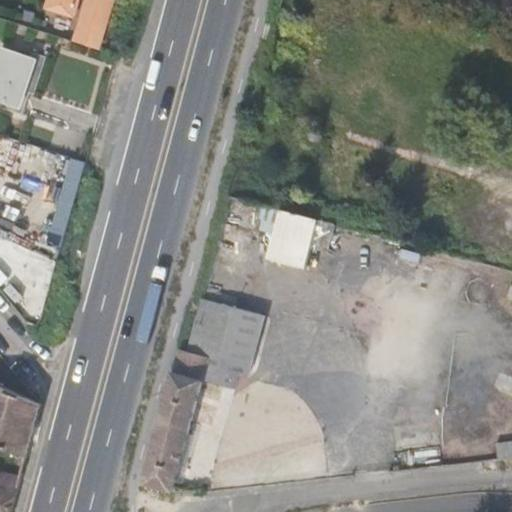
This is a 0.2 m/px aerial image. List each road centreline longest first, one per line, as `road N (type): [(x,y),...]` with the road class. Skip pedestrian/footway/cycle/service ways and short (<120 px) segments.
road 1 (trunk): [(180,0),(44,511)]
road 2 (trunk): [(92,511),(222,0)]
road 3 (unknown): [(364,492),(400,334),(386,306),(349,288),(264,269)]
road 4 (unclassified): [(511,481),(215,511)]
